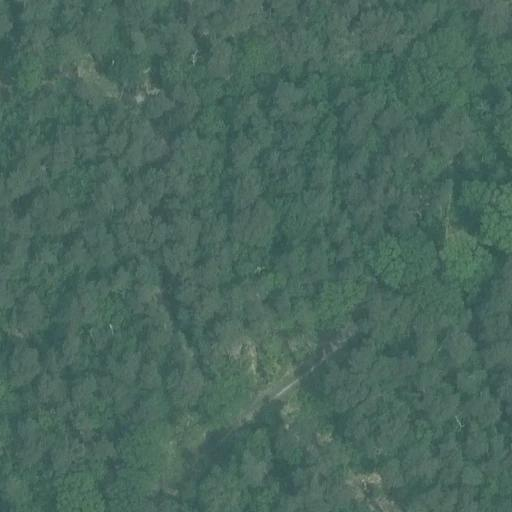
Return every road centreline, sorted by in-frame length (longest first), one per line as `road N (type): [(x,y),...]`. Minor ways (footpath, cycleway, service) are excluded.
road 1 (track): [(114,511),(328,352)]
road 2 (track): [(426,274),(511,182)]
